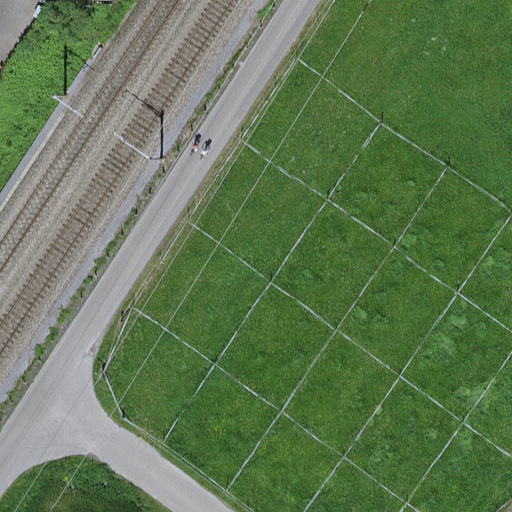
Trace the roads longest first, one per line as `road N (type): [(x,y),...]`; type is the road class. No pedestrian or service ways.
road 1 (track): [(311,0),(0,474)]
road 2 (track): [(44,407),(185,511)]
